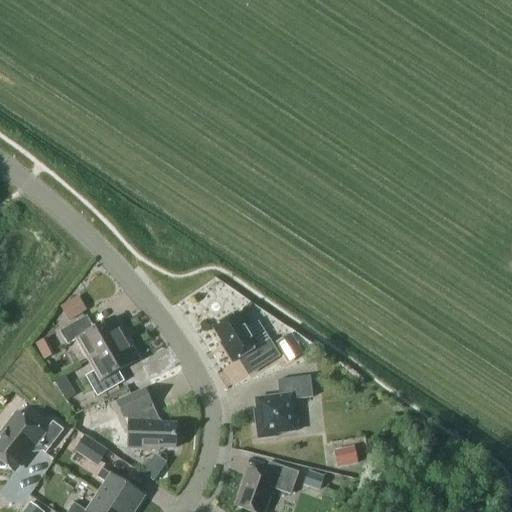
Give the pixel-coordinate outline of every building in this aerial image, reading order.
[(86,311),(78,297),(60,307),(69,321),(86,311)] [(246,328),(237,313),(213,328),(227,350),(225,351),(232,363),(246,355),(256,371),(280,357),(269,340),(258,321),(246,328)] [(77,339),(89,360),(124,340),(119,330),(121,328),(115,317),(94,329),(87,316),(60,332),(67,345),(77,339)] [(304,354),(291,334),(275,344),(288,364),(304,354)] [(130,350),(124,340),(89,360),(95,371),(86,376),(97,397),(124,381),(118,371),(139,359),(133,348),(130,350)] [(258,439),(277,436),(276,434),(297,431),(293,400),(313,397),(310,376),(277,380),(279,396),(255,399),(257,409),(254,409),(258,439)] [(175,448),(176,424),(159,423),(160,422),(157,422),(150,406),(152,405),(144,389),(117,403),(124,418),(127,417),(129,421),(128,449),(159,450),(159,448),(175,448)] [(24,456),(26,457),(35,445),(45,453),(63,430),(53,422),(44,433),(17,413),(0,435),(0,437),(1,438),(0,439),(0,467),(1,468),(6,468),(7,467),(12,470),(24,456)] [(108,451),(84,435),(73,451),(97,467),(108,451)] [(358,464),(354,447),(333,451),(337,468),(358,464)] [(161,480),(173,460),(160,453),(149,473),(161,480)] [(236,507),(251,511),(262,511),(271,488),(290,495),(298,473),(269,462),(264,475),(249,470),(236,507)] [(106,483),(99,494),(127,511),(132,511),(143,496),(102,469),(97,477),(106,483)] [(324,477),(308,472),(303,486),(319,492),(324,477)] [(127,511),(99,494),(87,511),(74,503),(68,511),(127,511)] [(42,511),(30,503),(23,511),(42,511)]
